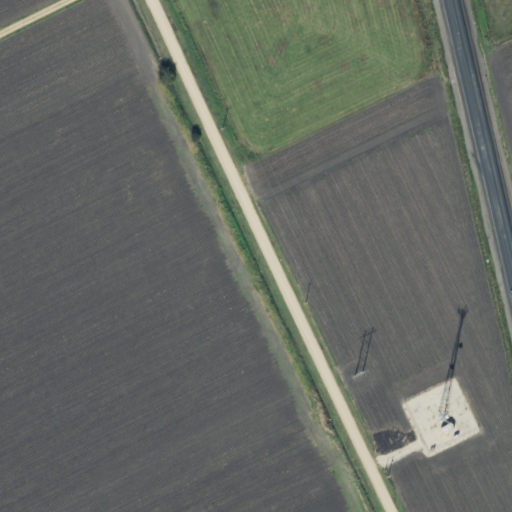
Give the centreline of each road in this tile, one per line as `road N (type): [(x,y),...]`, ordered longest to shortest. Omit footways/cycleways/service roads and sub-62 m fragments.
road 1 (residential): [(395,511),(152,0)]
road 2 (primary): [(511,269),(450,0)]
